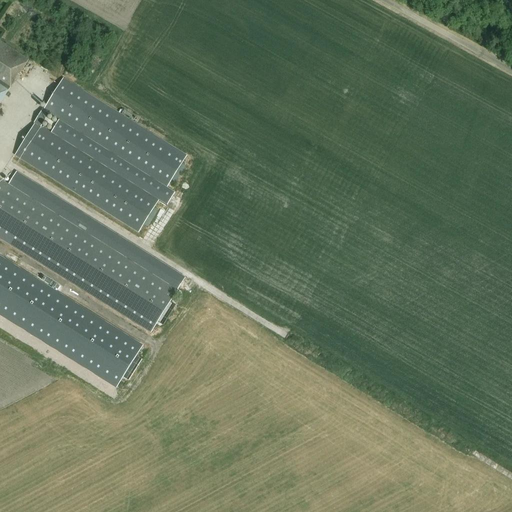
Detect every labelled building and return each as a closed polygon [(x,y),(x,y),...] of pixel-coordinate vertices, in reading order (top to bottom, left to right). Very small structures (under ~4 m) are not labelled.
[(0,104),(29,58),(0,39),(0,104)] [(64,79),(16,156),(138,233),(144,225),(154,208),(159,201),(51,133),(43,128),(41,127),(49,114),(53,116),(59,120),(167,188),(172,181),(182,165),(187,156),(64,79)] [(59,120),(51,133),(159,201),(167,206),(175,193),(167,188),(59,120)] [(16,172),(8,184),(178,291),(185,278),(16,172)] [(0,179),(0,239),(151,334),(178,291),(8,184),(0,179)] [(0,315),(115,388),(142,345),(0,255),(0,315)]
